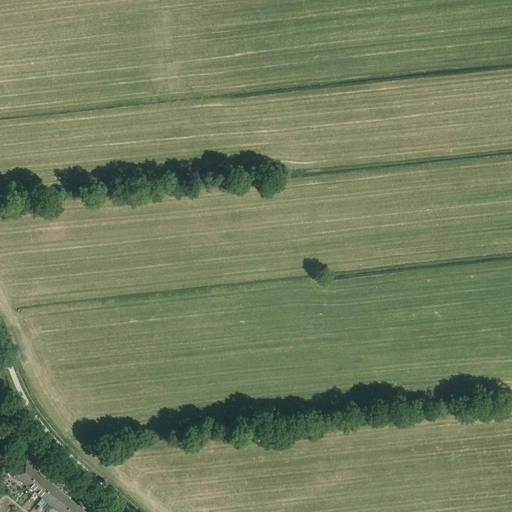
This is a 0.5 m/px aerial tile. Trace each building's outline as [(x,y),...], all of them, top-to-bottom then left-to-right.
[(26,484),(37,470),(33,468),(35,465),(28,459),(15,475),(26,484)] [(10,466),(5,472),(10,476),(15,470),(10,466)] [(37,470),(26,484),(31,488),(32,487),(36,492),(47,479),(37,470)] [(47,479),(36,492),(47,500),(57,488),(47,479)] [(57,488),(47,500),(57,509),(67,496),(57,488)] [(67,496),(57,509),(60,511),(71,511),(77,505),(67,496)]
